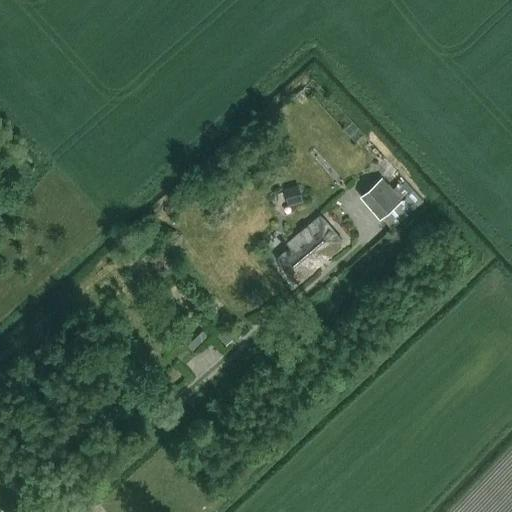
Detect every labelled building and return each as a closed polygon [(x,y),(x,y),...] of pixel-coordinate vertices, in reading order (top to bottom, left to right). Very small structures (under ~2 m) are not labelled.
[(382,178),(361,197),(382,219),(402,200),(382,178)] [(283,190),(288,207),(304,202),(299,185),(283,190)] [(278,259),(298,283),(344,243),(321,216),(285,247),(288,251),(278,259)] [(226,326),(217,334),(227,345),(235,338),(226,326)] [(200,330),(186,344),(194,353),(209,339),(200,330)]
